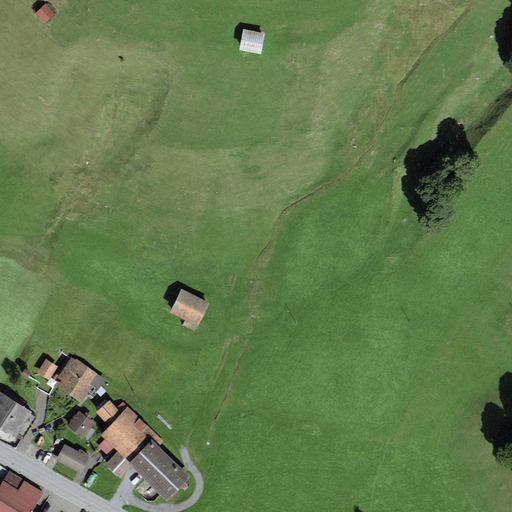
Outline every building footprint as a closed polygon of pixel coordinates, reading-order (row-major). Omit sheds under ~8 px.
[(45,4),(35,13),(44,23),(54,14),(45,4)] [(266,33),(243,29),(240,50),(262,54),(266,33)] [(209,303),(181,289),(170,312),(185,320),(182,325),(194,331),(197,325),(198,326),(209,303)] [(105,379),(76,358),(75,359),(71,357),(57,377),(61,380),(57,386),(81,403),(86,396),(91,399),(96,393),(96,392),(105,379)] [(57,367),(45,359),(37,372),(49,380),(57,367)] [(30,372),(24,369),(21,375),(27,378),(30,372)] [(2,393),(0,391),(0,428),(16,438),(32,412),(23,406),(25,402),(4,389),(2,393)] [(109,399),(96,412),(108,426),(100,435),(105,439),(114,448),(117,451),(105,464),(120,479),(130,467),(127,464),(151,440),(159,447),(165,441),(127,406),(127,407),(121,413),(117,408),(109,399)] [(123,402),(117,408),(121,413),(127,407),(123,402)] [(84,415),(78,411),(66,427),(82,439),(95,423),(90,419),(92,417),(86,413),(84,415)] [(114,448),(105,439),(97,446),(107,454),(114,448)] [(127,464),(130,467),(166,501),(190,477),(159,447),(151,440),(127,464)] [(78,452),(65,445),(56,461),(82,474),(90,458),(87,456),(88,453),(79,449),(78,452)] [(43,493),(9,471),(0,484),(0,511),(30,511),(32,510),(43,493)]
